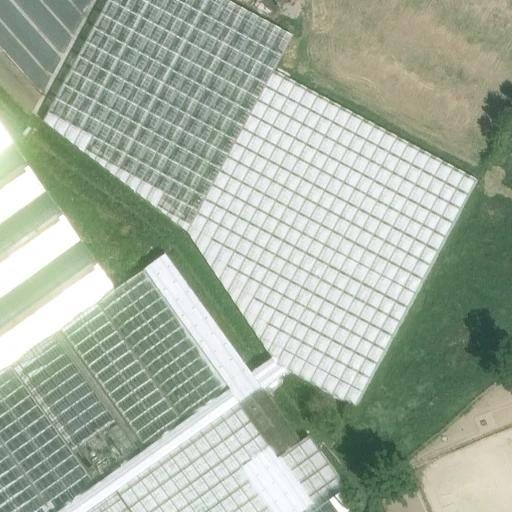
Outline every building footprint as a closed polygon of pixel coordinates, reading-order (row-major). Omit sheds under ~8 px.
[(41,0),(50,10),(49,0),(41,0)] [(293,36),(224,0),(110,0),(45,122),(190,235),(274,362),(277,365),(290,372),(357,408),(478,181),(274,72),(293,36)] [(287,0),(261,0),(281,11),(287,0)] [(0,511),(316,511),(144,272),(116,292),(0,127),(0,511)] [(167,255),(144,272),(316,511),(317,511),(347,491),(310,437),(302,444),(263,390),(253,375),(167,255)] [(277,365),(274,362),(253,375),(263,390),(290,372),(277,365)]
